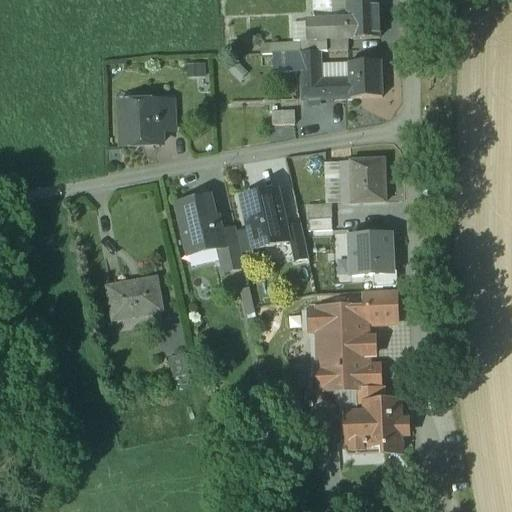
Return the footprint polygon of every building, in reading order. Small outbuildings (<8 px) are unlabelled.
[(346,0),(340,0),(312,1),(313,23),(347,22),(346,5),(347,5),(346,0)] [(347,5),(346,5),(347,22),(313,23),(306,23),(306,41),(326,41),(347,40),(379,39),(378,4),(347,5)] [(347,40),(326,41),(327,53),(347,52),(347,40)] [(272,55),(300,54),(300,41),(259,43),(260,55),(272,55)] [(326,41),(306,41),(307,53),(319,53),(327,53),(326,41)] [(380,63),(348,64),(349,81),(320,82),(319,53),(307,53),(300,54),(301,72),(302,101),(381,98),(380,63)] [(300,54),(272,55),(273,74),(301,72),(300,54)] [(247,74),(237,63),(229,71),(238,81),(247,74)] [(173,103),(158,104),(160,132),(174,131),(173,103)] [(158,104),(135,105),(136,113),(120,114),(121,148),(161,146),(160,132),(158,104)] [(294,112),(272,112),(272,127),(294,126),(294,112)] [(383,161),(350,162),(350,163),(350,164),(351,205),(352,205),(385,204),(383,161)] [(350,164),(324,164),(326,206),(331,206),(351,205),(350,164)] [(277,192),(240,200),(248,231),(252,252),(289,243),(286,231),(277,192)] [(208,201),(194,204),(192,202),(176,205),(187,252),(202,249),(203,254),(216,251),(224,249),(220,233),(217,218),(213,219),(208,201)] [(326,206),(307,207),(307,220),(331,219),(331,206),(326,206)] [(331,219),(307,220),(308,233),(332,232),(331,219)] [(300,227),(286,231),(289,243),(294,263),(308,259),(300,227)] [(235,230),(220,233),(224,249),(216,251),(222,274),(244,269),(235,230)] [(248,231),(236,233),(241,254),(252,252),(248,231)] [(350,238),(351,277),(392,275),(390,236),(350,238)] [(155,282),(108,290),(113,321),(161,313),(155,282)] [(250,291),(239,293),(244,318),(255,316),(250,291)] [(394,293),(364,294),(365,309),(367,309),(367,327),(395,326),(394,293)] [(365,309),(310,311),(311,333),(317,333),(318,369),(315,370),(316,395),(339,390),(339,391),(355,390),(379,389),(378,366),(369,367),(367,327),(367,309),(365,309)] [(171,361),(174,380),(192,377),(189,357),(171,361)] [(379,389),(355,390),(356,407),(364,406),(382,405),(381,389),(379,389)] [(276,406),(285,443),(307,438),(299,400),(276,406)] [(382,405),(364,406),(365,415),(366,450),(383,450),(384,456),(400,455),(399,424),(398,404),(382,405)] [(365,415),(345,416),(347,446),(352,451),(366,450),(365,415)]
